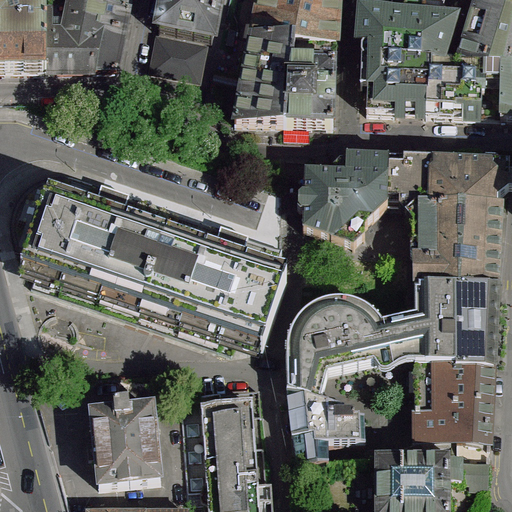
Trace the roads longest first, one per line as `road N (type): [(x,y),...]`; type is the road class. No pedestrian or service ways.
road 1 (residential): [(287,511),(267,380),(214,373),(8,378)]
road 2 (residential): [(0,149),(45,148),(259,221)]
road 3 (residential): [(348,149),(240,148),(134,92)]
road 4 (residential): [(511,147),(348,149)]
road 5 (residential): [(348,149),(358,0)]
road 6 (tertiary): [(40,511),(8,378)]
road 7 (residential): [(134,92),(0,95)]
